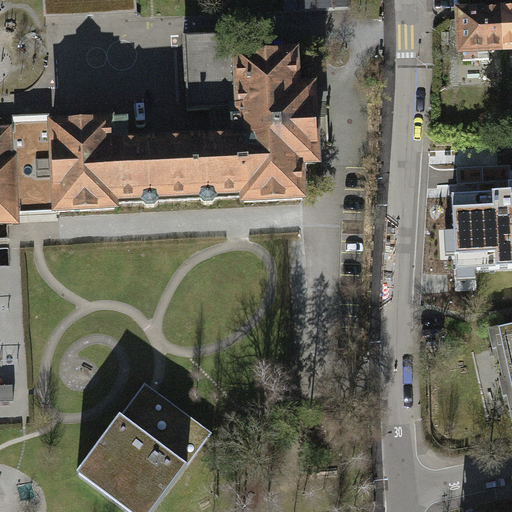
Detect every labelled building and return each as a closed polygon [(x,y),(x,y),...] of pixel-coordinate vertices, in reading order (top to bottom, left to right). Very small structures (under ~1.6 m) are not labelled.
[(129,0),(41,0),(42,18),(131,14),(129,0)] [(511,10),(502,11),(504,49),(511,48),(511,10)] [(491,50),(504,49),(502,11),(459,13),(462,61),(491,59),(491,50)] [(9,129),(0,129),(0,223),(17,223),(17,211),(56,209),(56,212),(114,209),(114,204),(143,202),(147,207),(153,207),(158,202),(200,200),(205,204),(211,204),(216,199),(244,197),(244,203),(302,199),(300,165),(316,164),(312,88),(297,89),(295,55),(240,57),(238,35),(183,37),(187,111),(230,109),(232,139),(127,145),(127,123),(98,124),(94,120),(84,120),(80,125),(52,126),(52,130),(9,131),(9,129)] [(488,187),(487,166),(453,168),(454,189),(488,187)] [(511,269),(511,182),(508,183),(509,192),(452,195),(456,272),(511,269)] [(511,326),(499,329),(511,385),(511,326)] [(154,389),(147,383),(76,476),(124,511),(155,511),(214,435),(160,394),(154,389)] [(337,415),(317,416),(318,450),(338,450),(337,415)]
